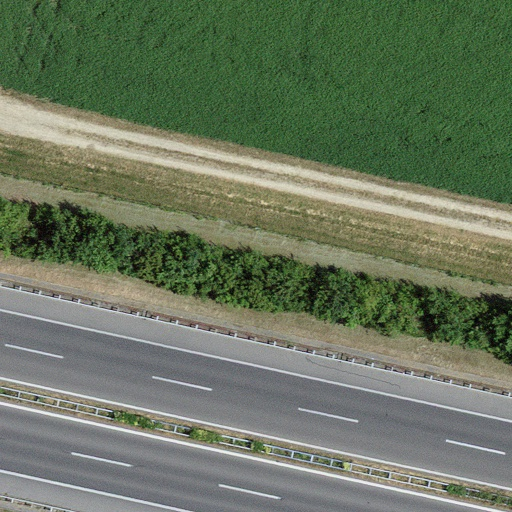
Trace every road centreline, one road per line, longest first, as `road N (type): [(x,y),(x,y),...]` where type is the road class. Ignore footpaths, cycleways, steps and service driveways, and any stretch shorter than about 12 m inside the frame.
road 1 (motorway): [(511,455),(0,344)]
road 2 (track): [(0,117),(511,228)]
road 3 (motorway): [(0,437),(338,511)]
